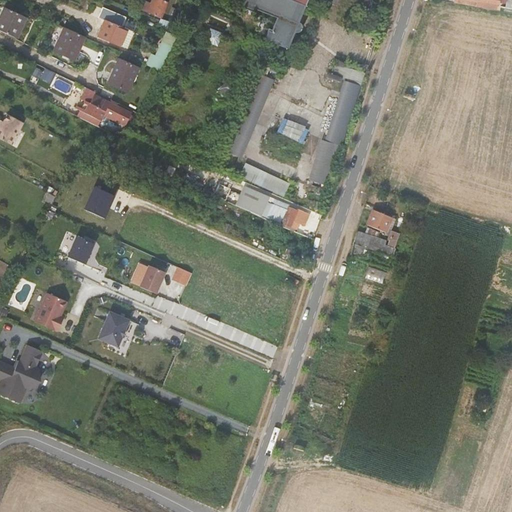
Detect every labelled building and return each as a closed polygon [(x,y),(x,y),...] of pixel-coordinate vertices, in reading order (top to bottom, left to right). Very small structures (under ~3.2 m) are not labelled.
[(153,0),(148,13),(162,19),(170,0),(153,0)] [(300,21),(306,6),(291,0),(246,0),(246,3),(279,17),(303,27),(303,25),(302,23),(301,22),(300,21)] [(497,0),(453,0),(454,3),(496,10),(497,0)] [(302,28),(303,27),(279,17),(246,3),(244,8),(255,12),(256,9),(278,18),(274,29),(270,28),(267,36),(280,41),(290,46),(296,31),(299,31),(301,30),(301,29),(302,28)] [(5,7),(0,16),(0,22),(4,25),(18,31),(25,17),(5,7)] [(120,46),(127,29),(105,20),(98,36),(120,46)] [(4,25),(0,22),(0,30),(15,38),(18,31),(4,25)] [(53,49),(64,27),(56,24),(46,45),(53,49)] [(74,59),(85,37),(64,27),(53,49),(74,59)] [(208,40),(219,44),(223,32),(212,28),(208,40)] [(160,70),(178,37),(167,31),(155,54),(153,52),(147,63),(160,70)] [(289,48),(290,46),(280,41),(267,36),(266,39),(289,48)] [(112,78),(131,87),(140,70),(121,60),(112,78)] [(70,93),(75,81),(46,68),(41,79),(70,93)] [(252,84),(268,91),(273,80),(257,73),(252,84)] [(128,93),(131,87),(112,78),(110,84),(128,93)] [(165,87),(171,90),(175,84),(169,80),(165,87)] [(245,102),(261,109),(268,91),(252,84),(245,102)] [(352,108),(358,89),(345,84),(338,104),(352,108)] [(121,130),(124,131),(128,123),(133,113),(119,105),(120,103),(113,100),(112,102),(90,91),(85,101),(92,104),(89,110),(104,117),(102,121),(121,130)] [(251,131),(261,109),(245,102),(235,124),(251,131)] [(338,148),(352,108),(338,104),(324,143),(338,148)] [(99,126),(102,121),(104,117),(89,110),(84,119),(99,126)] [(3,128),(0,126),(0,137),(12,144),(19,129),(21,130),(25,122),(10,115),(6,122),(3,128)] [(304,142),(310,127),(284,117),(278,132),(304,142)] [(248,138),(251,131),(235,124),(232,131),(248,138)] [(245,163),(240,177),(286,194),(291,180),(245,163)] [(96,184),(84,208),(106,218),(117,195),(96,184)] [(247,230),(254,214),(220,199),(216,207),(213,215),(247,230)] [(275,207),(284,211),(286,206),(277,202),(275,207)] [(284,225),(290,228),(297,211),(291,208),(284,225)] [(392,220),(374,212),(368,226),(387,233),(392,220)] [(69,258),(86,265),(95,245),(77,237),(69,258)] [(141,286),(157,294),(166,273),(150,265),(141,286)] [(176,282),(185,287),(191,273),(182,269),(176,282)] [(47,293),(35,322),(58,332),(64,318),(61,317),(67,302),(47,293)] [(110,312),(99,339),(118,347),(122,338),(125,330),(129,320),(110,312)] [(37,370),(36,369),(43,352),(27,345),(20,362),(19,362),(16,369),(0,362),(0,380),(2,381),(0,384),(0,394),(20,404),(27,389),(29,389),(32,389),(35,388),(37,386),(39,383),(40,381),(40,378),(40,375),(39,372),(37,370)]
